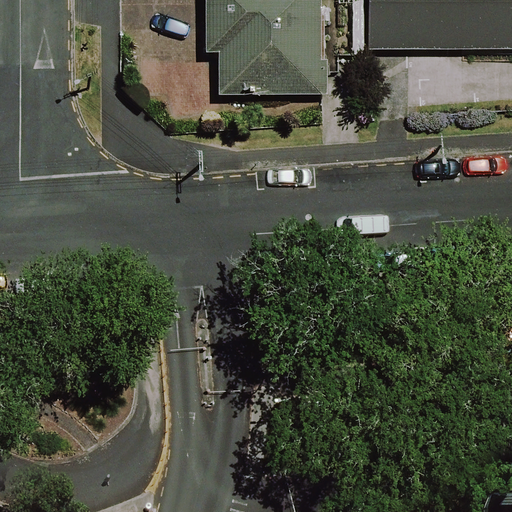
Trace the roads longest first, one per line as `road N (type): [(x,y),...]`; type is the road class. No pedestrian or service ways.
road 1 (residential): [(19,235),(511,200)]
road 2 (residential): [(20,0),(19,235)]
